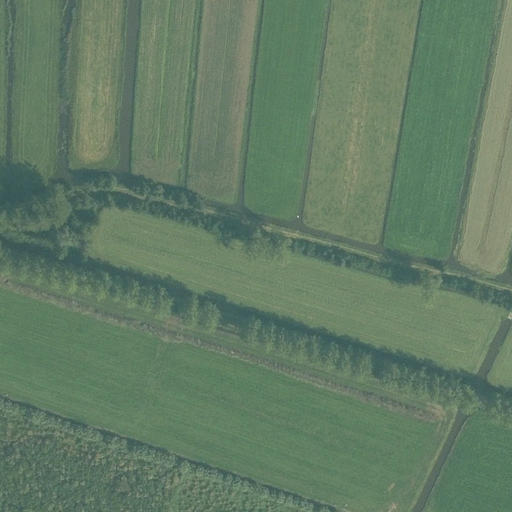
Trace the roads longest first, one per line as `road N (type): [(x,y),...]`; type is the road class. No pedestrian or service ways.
road 1 (track): [(511,409),(0,248)]
road 2 (track): [(0,214),(106,187),(511,293)]
